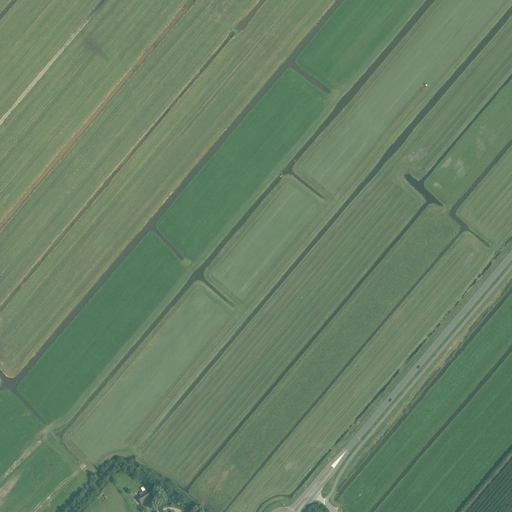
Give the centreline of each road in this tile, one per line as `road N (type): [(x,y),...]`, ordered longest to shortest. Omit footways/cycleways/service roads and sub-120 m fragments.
road 1 (track): [(419,0),(85,393),(41,433)]
road 2 (track): [(511,1),(165,409)]
road 3 (unknown): [(334,484),(511,271)]
road 4 (secondary): [(511,254),(343,454)]
